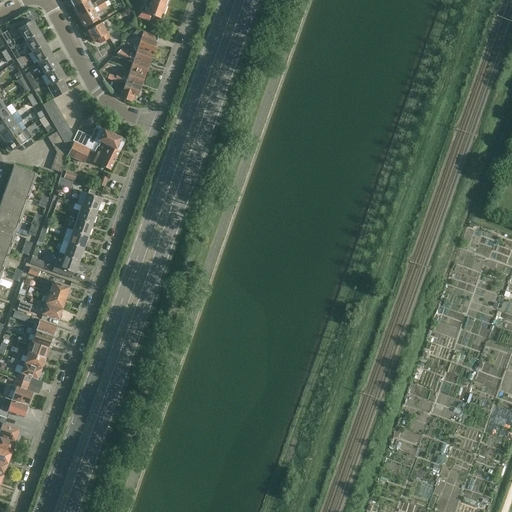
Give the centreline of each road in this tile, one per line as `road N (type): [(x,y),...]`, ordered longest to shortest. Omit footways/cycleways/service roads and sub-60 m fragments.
road 1 (track): [(275,511),(458,0)]
road 2 (primary): [(227,0),(46,511)]
road 3 (primary): [(68,511),(249,0)]
road 4 (residential): [(19,511),(155,125)]
road 5 (residential): [(155,125),(98,92),(45,0)]
road 6 (residential): [(155,125),(199,0)]
